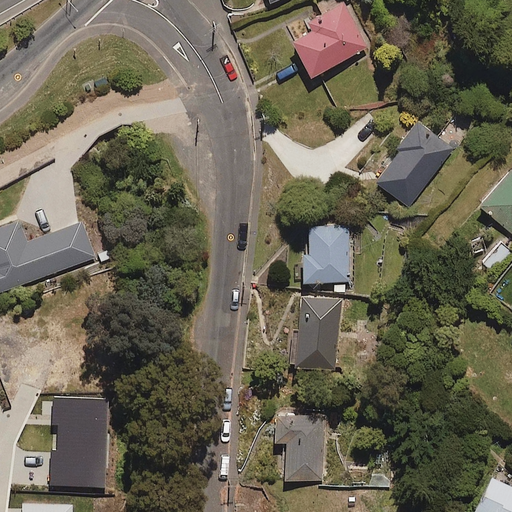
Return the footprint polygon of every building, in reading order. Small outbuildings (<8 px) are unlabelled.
[(296,39),(314,75),(369,46),(345,1),(311,19),(316,29),(296,39)] [(456,148),(419,117),(402,138),(408,143),(377,180),(409,206),(456,148)] [(511,171),(500,162),(469,200),(508,233),(511,228),(511,171)] [(19,220),(0,227),(0,293),(96,258),(82,221),(27,241),(19,220)] [(306,252),(306,281),(351,281),(350,223),(312,223),(312,252),(306,252)] [(511,250),(498,240),(482,260),(494,270),(511,250)] [(107,249),(98,253),(101,262),(111,258),(107,249)] [(343,298),(306,295),(299,365),(337,368),(343,298)] [(110,398),(54,395),(52,424),(58,425),(57,451),(51,451),(49,486),(106,488),(110,398)] [(287,442),(286,478),(322,480),(325,415),(280,413),(279,441),(287,442)] [(511,511),(511,481),(486,467),(467,500),(488,511),(511,511)] [(22,502),(22,511),(73,511),(74,504),(22,502)]
